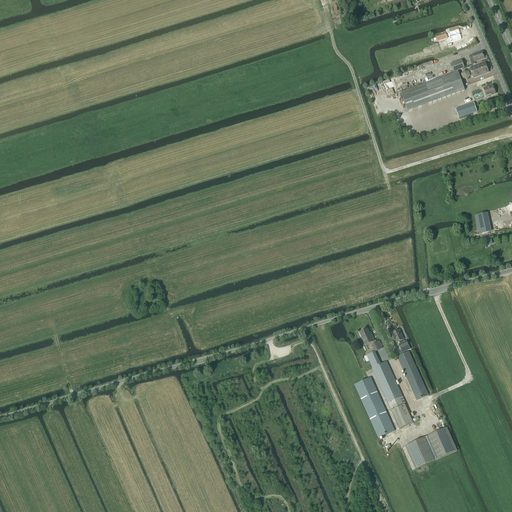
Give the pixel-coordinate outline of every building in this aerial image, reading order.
[(462,26),(452,28),(455,39),(465,36),(462,26)] [(474,62),(484,59),(482,52),(472,55),(473,58),(470,60),(472,65),(475,64),(474,62)] [(463,65),(464,64),(463,60),(462,61),(461,61),(450,65),(453,72),(464,68),(463,65)] [(470,68),(470,70),(468,71),(468,72),(464,71),(461,75),(462,79),(467,80),(470,76),(472,75),(473,78),(488,72),(485,63),(482,64),(481,62),(476,64),(476,66),(470,68)] [(408,111),(465,90),(458,72),(401,93),(408,111)] [(486,97),(495,94),(492,86),(483,89),(486,97)] [(481,91),(472,94),(475,100),(483,98),(481,91)] [(459,118),(473,113),(470,104),(456,109),(459,118)] [(491,232),(487,213),(475,216),(479,235),(491,232)] [(361,332),(359,333),(362,339),(361,339),(364,346),(365,345),(374,341),(371,335),(370,335),(367,329),(365,330),(364,329),(361,330),(361,332)] [(399,330),(392,333),(396,343),(399,342),(400,345),(399,345),(400,348),(403,353),(410,350),(406,342),(404,343),(399,330)] [(379,342),(373,344),(376,351),(382,349),(379,342)] [(372,368),(387,403),(391,410),(405,404),(386,362),(380,365),(374,352),(367,355),(372,368)] [(417,401),(428,395),(409,352),(397,357),(417,401)] [(378,439),(395,431),(371,378),(354,385),(378,439)] [(399,429),(413,423),(404,405),(391,411),(399,429)] [(447,429),(405,447),(415,470),(457,452),(447,429)]
